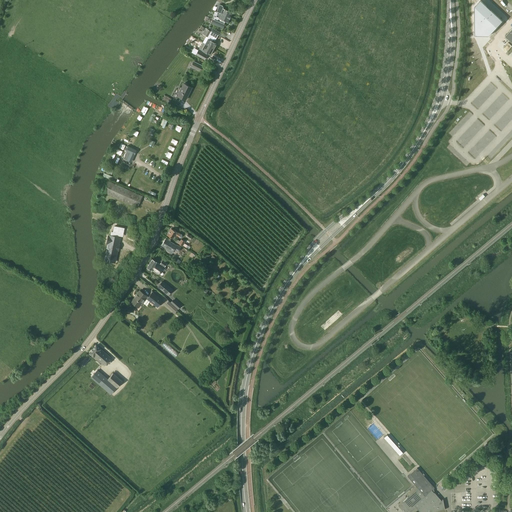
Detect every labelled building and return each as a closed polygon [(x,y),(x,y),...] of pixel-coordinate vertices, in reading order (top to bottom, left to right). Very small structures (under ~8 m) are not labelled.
[(481,0),(475,6),(475,36),(489,36),(503,21),(481,0)] [(230,17),(232,12),(223,9),(223,7),(222,5),(220,4),(217,5),(217,7),(217,9),(216,12),(219,13),(230,17)] [(223,29),(225,24),(224,24),(225,21),(228,22),(230,17),(219,13),(219,15),(220,15),(219,18),(216,16),(214,17),(213,20),(212,19),(210,24),(223,29)] [(206,28),(202,34),(206,36),(209,37),(212,31),(206,28)] [(206,36),(203,42),(205,44),(214,48),(216,44),(210,40),(211,39),(215,41),(218,35),(212,31),(209,37),(206,36)] [(203,42),(199,49),(210,55),(211,53),(214,48),(205,44),(203,42)] [(196,55),(204,59),(207,55),(198,51),(196,55)] [(191,66),(199,70),(202,65),(194,61),(191,66)] [(177,95),(185,99),(191,88),(183,84),(177,95)] [(162,99),(169,103),(171,99),(164,95),(162,99)] [(127,107),(128,106),(131,109),(131,110),(136,114),(138,112),(119,97),(118,100),(123,103),(123,104),(123,103),(127,106),(126,107),(127,107)] [(136,150),(128,147),(126,146),(123,152),(126,153),(123,158),(127,160),(131,161),(136,150)] [(143,196),(107,180),(107,194),(137,208),(143,196)] [(107,250),(105,260),(115,262),(119,238),(118,238),(119,233),(117,233),(118,227),(114,226),(113,232),(111,232),(110,236),(109,236),(107,243),(109,244),(108,248),(110,249),(109,251),(107,250)] [(167,235),(173,238),(175,235),(178,237),(180,233),(171,228),(167,235)] [(165,239),(161,245),(166,248),(166,249),(172,253),(174,249),(178,252),(181,247),(176,245),(165,239)] [(147,267),(148,268),(151,270),(158,275),(159,273),(160,274),(160,273),(162,270),(163,271),(166,268),(164,267),(167,264),(162,261),(160,264),(157,262),(154,260),(152,259),(147,267)] [(157,287),(168,295),(173,289),(163,280),(157,287)] [(147,296),(140,290),(131,302),(138,307),(147,296)] [(146,299),(157,307),(163,300),(152,291),(146,299)] [(173,299),(171,302),(178,309),(181,306),(173,299)] [(168,301),(165,304),(169,308),(175,313),(175,312),(177,309),(168,301)] [(166,341),(162,345),(175,357),(179,353),(166,341)] [(103,364),(110,357),(96,345),(89,353),(93,357),(94,356),(103,364)] [(91,377),(111,394),(117,387),(117,388),(122,381),(113,373),(108,379),(97,369),(91,377)] [(403,453),(387,434),(383,437),(399,456),(403,453)] [(402,502),(398,506),(403,511),(409,511),(415,507),(419,511),(432,511),(445,510),(443,499),(441,500),(434,492),(434,493),(432,490),(434,487),(417,467),(407,476),(418,488),(402,502)]
